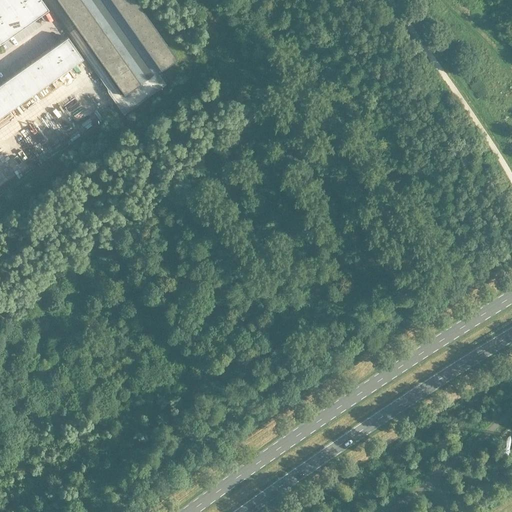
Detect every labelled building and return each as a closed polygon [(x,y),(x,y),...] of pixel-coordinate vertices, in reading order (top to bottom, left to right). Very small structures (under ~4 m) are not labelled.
[(5,0),(0,0),(0,18),(12,10),(5,0)] [(23,0),(5,0),(12,10),(25,1),(23,0)] [(42,0),(26,0),(25,1),(36,18),(49,9),(42,0)] [(57,0),(63,8),(67,13),(71,19),(74,24),(78,29),(82,34),(85,40),(89,45),(93,50),(97,55),(100,61),(104,66),(108,71),(111,76),(115,81),(119,87),(124,95),(141,83),(135,75),(131,70),(128,65),(124,60),(120,54),(117,49),(113,44),(109,39),(106,33),(102,28),(98,23),(94,18),(91,12),(87,7),(83,2),(82,0),(57,0)] [(177,58),(135,0),(111,0),(160,70),(177,58)] [(25,1),(12,10),(24,26),(36,18),(25,1)] [(12,10),(0,18),(12,35),(24,26),(12,10)] [(0,18),(0,43),(12,35),(0,18)] [(68,36),(52,47),(68,69),(83,58),(68,36)] [(52,47),(40,55),(55,77),(68,69),(52,47)] [(40,55),(28,64),(43,86),(55,77),(40,55)] [(28,64),(15,73),(31,95),(43,86),(28,64)] [(15,73),(3,81),(19,103),(31,95),(15,73)] [(3,81),(0,83),(0,102),(6,112),(19,103),(3,81)]
